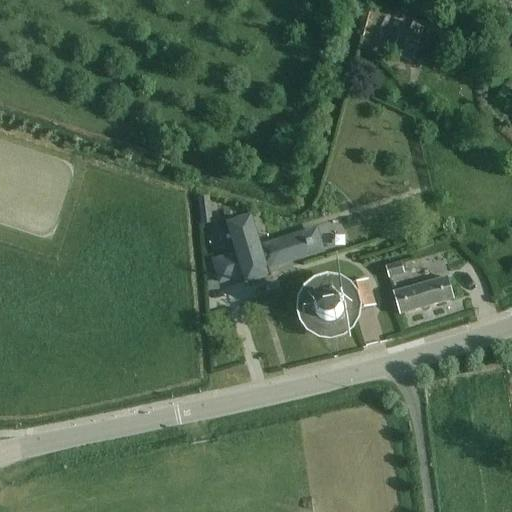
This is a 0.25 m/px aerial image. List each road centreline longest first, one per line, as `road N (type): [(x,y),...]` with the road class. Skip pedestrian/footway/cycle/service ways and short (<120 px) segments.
road 1 (residential): [(0,455),(403,361)]
road 2 (residential): [(424,511),(403,361)]
